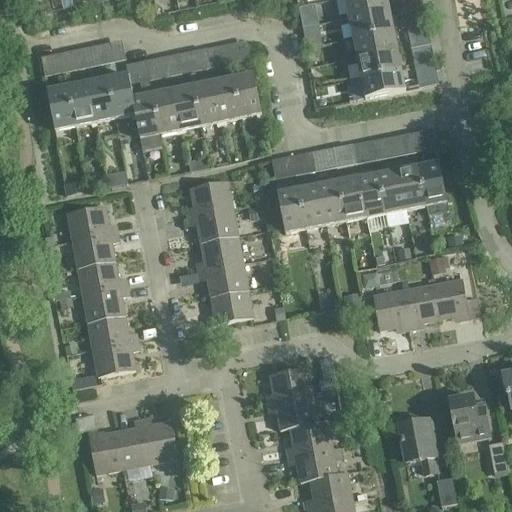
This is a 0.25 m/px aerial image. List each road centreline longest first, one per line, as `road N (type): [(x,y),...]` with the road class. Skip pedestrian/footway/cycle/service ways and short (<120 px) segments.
road 1 (residential): [(462,114),(296,143),(277,44),(266,31),(246,27),(151,46),(117,29),(38,45)]
road 2 (residential): [(175,373),(321,343),(370,372),(505,347),(511,336)]
road 3 (residential): [(206,511),(251,501),(242,449),(227,386),(178,391)]
road 4 (residential): [(175,373),(138,190)]
